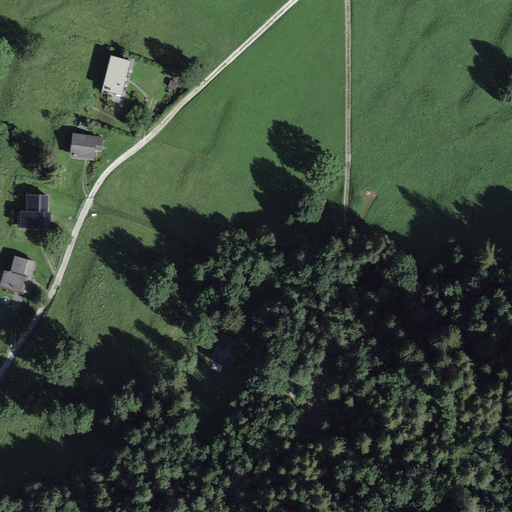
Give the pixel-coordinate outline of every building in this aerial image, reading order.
[(111,57),(102,92),(122,97),(130,62),(111,57)] [(74,136),(71,158),(94,161),(95,152),(101,152),(102,139),(74,136)] [(48,197),(26,196),(26,215),(19,214),(18,231),(51,232),(52,214),(48,214),(48,197)] [(11,276),(3,273),(0,283),(0,288),(30,297),(35,281),(31,280),(35,264),(15,258),(11,276)] [(230,369),(241,343),(222,336),(212,361),(230,369)]
